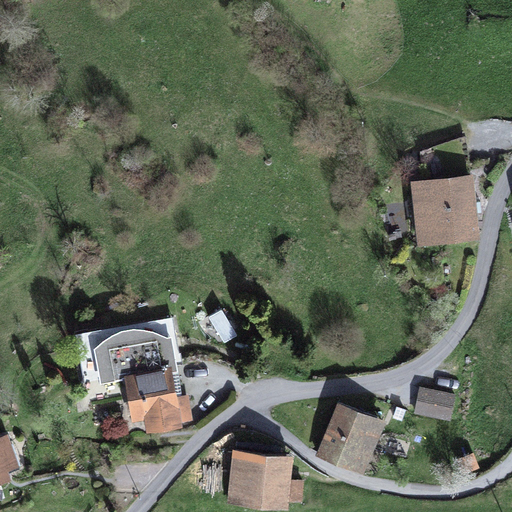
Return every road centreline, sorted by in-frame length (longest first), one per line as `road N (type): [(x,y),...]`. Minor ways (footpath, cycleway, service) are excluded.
road 1 (unclassified): [(248,408),(300,392),(391,382),(435,359),(471,316),(496,206),(511,174)]
road 2 (residential): [(511,461),(457,493),(368,484),(321,463),(248,408)]
road 3 (unclassified): [(136,511),(204,436),(248,408)]
